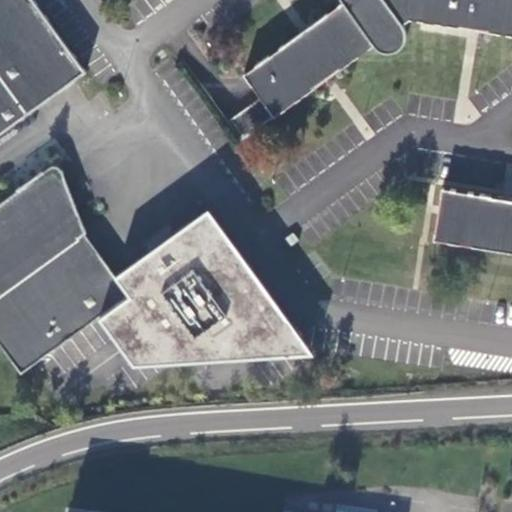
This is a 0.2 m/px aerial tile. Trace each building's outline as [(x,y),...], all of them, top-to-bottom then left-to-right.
[(0,0),(0,137),(53,97),(90,69),(40,0),(0,0)] [(304,33),(247,73),(263,98),(230,123),(245,143),(377,46),(385,51),(389,54),(393,54),(398,53),(402,50),(406,48),(410,44),(412,39),(412,33),(407,24),(413,19),(475,30),(511,35),(511,0),(344,0),(346,3),(304,33)] [(229,138),(200,103),(189,112),(218,148),(229,138)] [(89,316),(121,291),(105,268),(81,232),(55,171),(54,167),(52,165),(48,163),(44,163),(0,196),(0,350),(16,373),(35,356),(89,316)] [(511,197),(508,196),(448,186),(439,240),(511,251),(511,197)] [(196,202),(105,268),(121,291),(89,316),(110,349),(123,362),(306,352),(196,202)]
